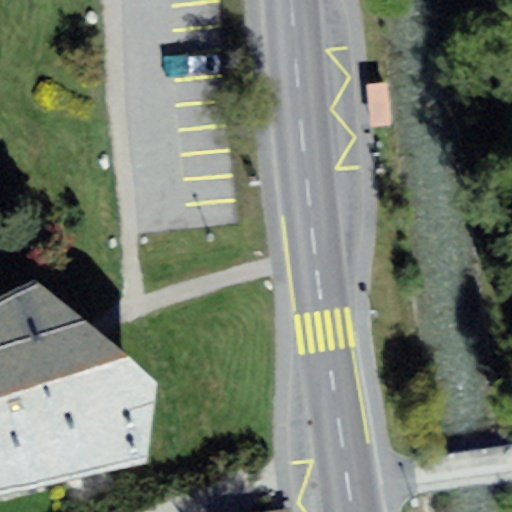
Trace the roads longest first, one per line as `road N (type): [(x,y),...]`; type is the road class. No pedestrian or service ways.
road 1 (tertiary): [(349,484),(310,210),(293,0)]
road 2 (residential): [(349,484),(278,490),(187,511)]
